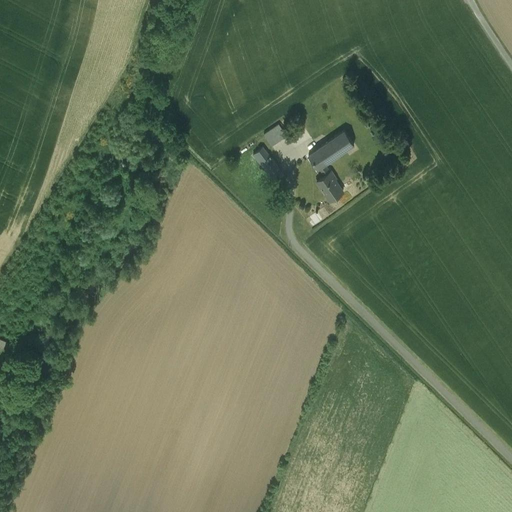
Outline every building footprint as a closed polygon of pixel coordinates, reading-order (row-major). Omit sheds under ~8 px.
[(279,124),(263,134),(271,145),(286,135),(279,124)] [(344,131),(308,155),(317,168),(319,167),(328,161),(353,144),(344,131)] [(281,170),(263,146),(253,154),(271,178),(281,170)] [(328,161),(319,167),(324,175),(330,171),(331,171),(334,169),(328,161)] [(324,175),(316,180),(330,200),(342,192),(334,180),(335,179),(331,171),(330,171),(324,175)] [(0,369),(9,345),(0,340),(0,369)]
